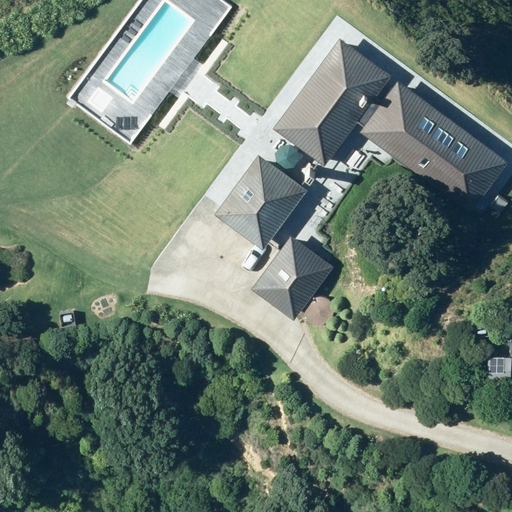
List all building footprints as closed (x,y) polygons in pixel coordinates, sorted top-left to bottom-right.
[(141,0),(75,88),(142,137),(245,0),(244,0),(141,0)] [(329,161),(393,71),(341,35),(278,125),(329,161)] [(467,209),(506,160),(401,77),(362,127),(467,209)] [(261,245),(305,186),(257,150),(213,209),(261,245)] [(294,317),(333,264),(292,234),(253,287),(294,317)] [(256,346),(263,353),(270,347),(264,340),(256,346)] [(487,378),(511,381),(511,368),(511,357),(489,356),(487,378)]
